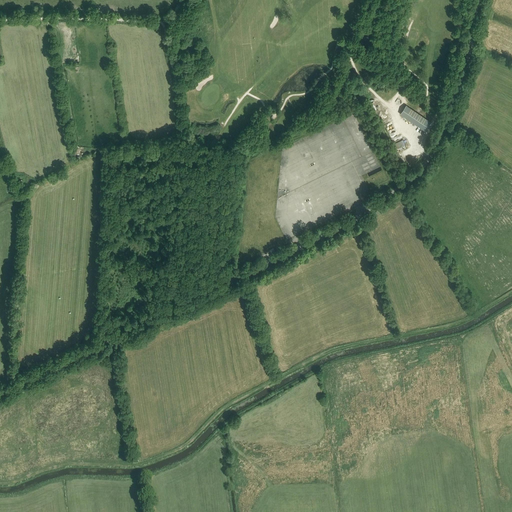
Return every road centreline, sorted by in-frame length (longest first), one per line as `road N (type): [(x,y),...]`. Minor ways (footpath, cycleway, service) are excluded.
road 1 (unclassified): [(232,281),(352,220),(419,171),(468,60),(480,0)]
road 2 (track): [(0,393),(232,281)]
